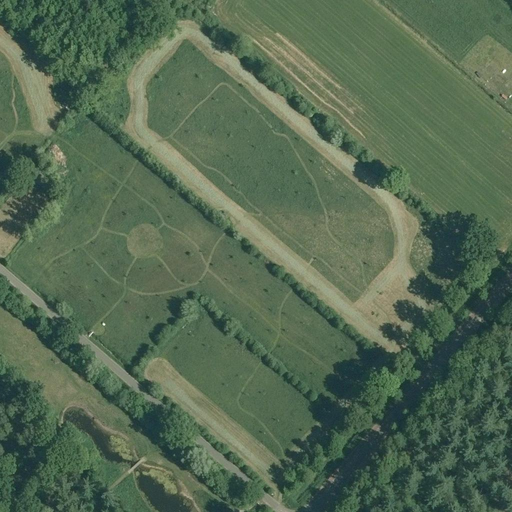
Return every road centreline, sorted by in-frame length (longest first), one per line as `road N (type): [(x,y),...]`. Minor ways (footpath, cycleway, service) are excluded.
road 1 (unclassified): [(283,511),(0,268)]
road 2 (secondary): [(311,511),(511,273)]
